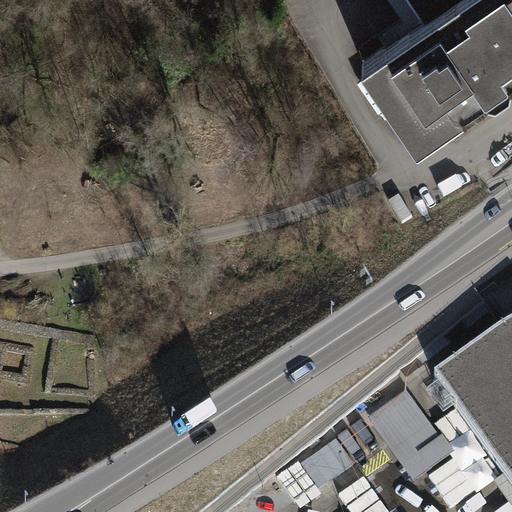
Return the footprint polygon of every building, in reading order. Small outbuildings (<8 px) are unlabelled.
[(511,0),(456,0),(428,20),(364,65),(424,151),(505,93),(511,88),(511,0)] [(413,0),(428,20),(456,0),(413,0)] [(511,333),(440,386),(511,484),(511,333)] [(370,423),(416,485),(456,455),(444,438),(440,441),(408,396),(370,423)] [(305,462),(319,488),(343,475),(329,449),(305,462)]
